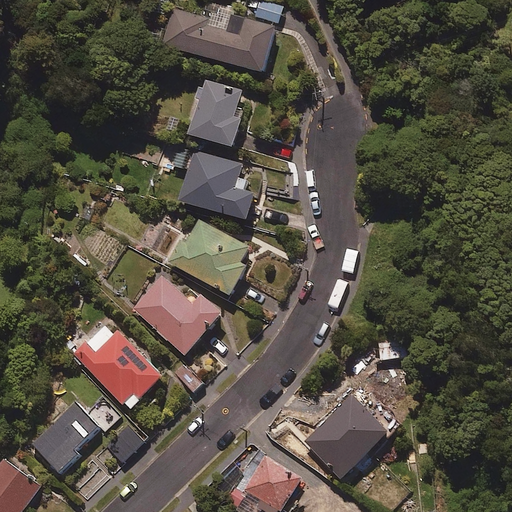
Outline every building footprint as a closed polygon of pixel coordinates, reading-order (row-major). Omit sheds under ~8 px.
[(234,7),(208,0),(204,15),(174,7),(165,42),(265,69),(277,24),(232,12),(234,7)] [(243,88),(206,77),(190,130),(234,143),(246,105),(238,103),(243,88)] [(253,164),(195,149),(182,200),(249,217),(256,190),(247,187),(253,164)] [(257,246),(200,218),(192,236),(182,231),(168,260),(234,292),(257,246)] [(195,301),(163,274),(135,306),(188,353),(224,311),(203,292),(195,301)] [(116,334),(105,323),(75,353),(130,409),(165,374),(121,330),(116,334)] [(394,426),(356,389),(306,439),(344,477),(394,426)] [(123,417),(105,397),(92,409),(110,429),(123,417)] [(105,427),(77,399),(33,442),(63,473),(82,455),(80,452),(105,427)] [(266,453),(246,487),(284,509),(304,475),(266,453)] [(22,511),(43,483),(5,457),(0,463),(0,511),(22,511)] [(249,491),(236,483),(226,499),(240,507),(249,491)]
